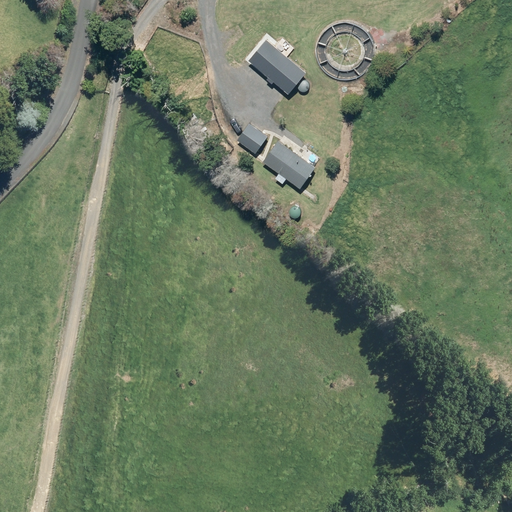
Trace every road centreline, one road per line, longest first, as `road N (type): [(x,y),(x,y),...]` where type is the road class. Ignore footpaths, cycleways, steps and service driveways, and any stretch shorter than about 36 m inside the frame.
road 1 (track): [(36,511),(56,446),(118,72),(154,0)]
road 2 (residential): [(89,0),(56,119),(0,183)]
